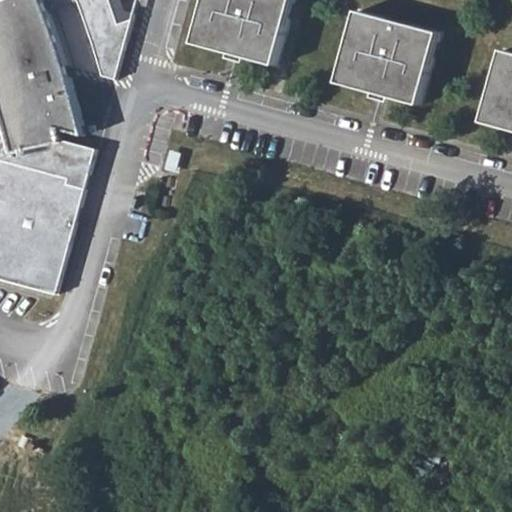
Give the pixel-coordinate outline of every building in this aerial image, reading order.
[(0,0),(0,276),(61,294),(99,153),(62,141),(85,134),(81,113),(76,91),(70,69),(64,48),(56,25),(52,14),(48,4),(45,0),(0,0)] [(57,0),(48,4),(52,14),(82,1),(81,0),(57,0)] [(81,0),(82,1),(89,21),(96,38),(101,55),(106,73),(120,78),(140,0),(81,0)] [(212,0),(200,44),(277,67),(296,0),(212,0)] [(359,13),(338,84),(422,108),(443,36),(359,13)] [(511,54),(504,52),(484,124),(511,132),(511,54)]
